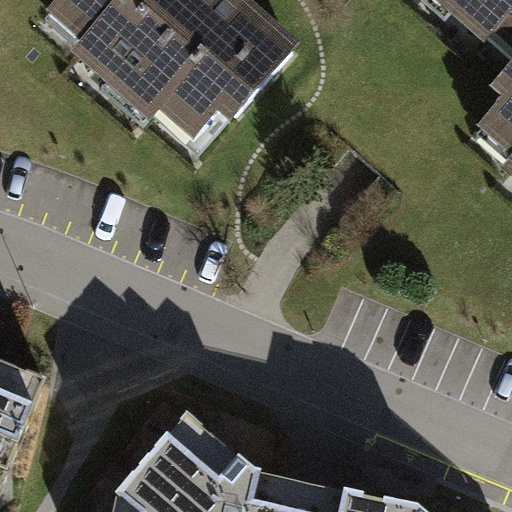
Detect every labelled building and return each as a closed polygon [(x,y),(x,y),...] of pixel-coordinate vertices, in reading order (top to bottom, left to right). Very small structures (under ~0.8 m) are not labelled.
[(81,0),(48,38),(201,172),(293,66),(217,0),(81,0)] [(511,60),(511,0),(441,0),(510,63),(511,60)] [(477,127),(511,157),(511,60),(510,63),(492,84),(505,96),(477,127)] [(0,480),(2,480),(50,369),(0,347),(0,480)] [(441,511),(422,496),(262,465),(191,404),(117,482),(110,511),(441,511)]
